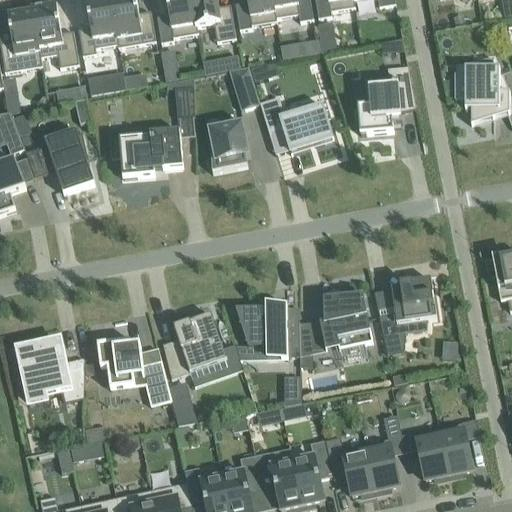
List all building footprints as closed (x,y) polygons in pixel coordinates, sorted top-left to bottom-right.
[(119,53),(120,53),(111,0),(104,0),(87,3),(92,33),(80,35),(84,61),(98,59),(97,53),(119,50),(119,53)] [(111,0),(120,53),(157,46),(152,16),(140,18),(136,0),(123,0),(113,2),(112,0),(111,0)] [(180,42),(199,39),(192,0),(166,0),(170,20),(158,22),(162,48),(175,46),(174,43),(180,42)] [(192,0),(199,39),(198,31),(215,29),(218,47),(237,44),(232,10),(219,12),(217,0),(192,0)] [(277,26),(272,0),(247,0),(249,7),(236,9),(241,35),(253,33),(253,31),(277,26)] [(272,0),(277,26),(278,26),(278,23),(300,19),(301,27),(315,24),(310,0),(272,0)] [(332,16),(356,12),(353,0),(315,0),(319,24),(333,21),(332,16)] [(353,0),(356,12),(355,5),(378,1),(380,12),(397,9),(395,0),(353,0)] [(34,15),(43,72),(44,72),(42,63),(59,60),(61,73),(80,70),(75,36),(63,38),(58,11),(34,15)] [(6,78),(43,72),(34,15),(9,19),(13,46),(1,48),(6,78)] [(321,44),(309,46),(311,60),(324,58),(324,57),(322,49),(321,44)] [(403,44),(383,47),(394,45),(397,57),(406,57),(403,44)] [(337,46),(322,49),(324,57),(339,54),(337,46)] [(179,53),(165,55),(168,85),(182,84),(179,53)] [(239,61),(227,63),(229,76),(230,76),(242,74),(239,61)] [(256,87),(269,83),(266,70),(251,73),(256,87)] [(242,74),(230,76),(242,115),(261,109),(261,108),(250,72),(242,74)] [(402,116),(417,113),(409,72),(389,74),(390,85),(366,87),(368,110),(359,110),(361,139),(395,136),(394,128),(402,127),(402,128),(403,128),(402,116)] [(456,79),(456,104),(457,104),(457,103),(472,103),(472,129),(474,129),(474,122),(494,122),(494,123),(495,122),(495,117),(509,117),(509,118),(511,118),(511,95),(501,95),(501,72),(499,72),(499,73),(495,73),(495,72),(493,72),(493,73),(474,73),(474,72),(472,72),(472,80),(457,80),(457,79),(456,79)] [(124,78),(101,82),(104,100),(127,96),(127,95),(125,82),(124,78)] [(133,81),(125,82),(127,95),(135,93),(133,81)] [(10,116),(22,115),(20,82),(8,83),(10,116)] [(86,90),(78,91),(80,104),(88,102),(86,90)] [(195,91),(176,93),(179,123),(196,122),(195,91)] [(280,102),(261,108),(261,109),(269,136),(284,132),(292,158),(293,158),(293,155),(315,148),(316,150),(335,144),(324,109),(286,121),(280,102)] [(13,122),(11,117),(0,119),(0,128),(12,159),(25,154),(20,141),(13,122)] [(24,118),(13,122),(20,141),(31,137),(24,118)] [(251,160),(244,127),(209,134),(213,156),(212,156),(214,177),(249,170),(247,161),(251,160)] [(89,164),(83,138),(79,139),(77,134),(46,145),(47,148),(50,147),(50,149),(27,157),(36,183),(57,176),(64,196),(96,184),(89,164)] [(164,173),(184,171),(181,134),(151,137),(151,141),(128,143),(127,135),(111,137),(113,160),(122,159),(124,183),(156,180),(156,176),(164,175),(164,173)] [(0,220),(17,215),(12,200),(28,195),(16,162),(0,167),(0,220)] [(511,259),(494,261),(502,305),(509,304),(511,316),(511,315),(511,259)] [(407,327),(438,323),(432,283),(413,286),(414,287),(401,289),(401,293),(397,293),(397,292),(393,293),(396,317),(380,321),(388,360),(405,356),(407,327)] [(326,327),(301,328),(302,372),(303,372),(314,371),(313,354),(339,348),(340,353),(374,346),(364,299),(341,301),(342,309),(326,309),(326,303),(325,303),(326,327)] [(285,362),(301,362),(300,313),(269,313),(267,313),(267,314),(261,314),(261,313),(259,313),(257,307),(237,314),(250,353),(268,352),(268,355),(269,362),(285,361),(285,362)] [(213,319),(211,319),(175,332),(180,344),(164,349),(173,384),(228,364),(225,355),(213,319)] [(103,373),(109,372),(112,394),(147,389),(152,411),(171,406),(171,407),(173,406),(170,393),(163,366),(144,371),(142,358),(143,358),(142,350),(140,350),(140,351),(132,352),(131,346),(99,349),(102,373),(103,373)] [(63,392),(66,406),(85,402),(86,363),(67,367),(66,362),(67,362),(64,349),(63,349),(63,350),(43,354),(42,347),(34,349),(17,353),(21,370),(22,377),(21,377),(27,404),(29,404),(28,400),(63,392)] [(290,382),(290,401),(290,404),(302,403),(302,382),(290,382)] [(188,387),(170,393),(173,406),(180,430),(199,427),(188,387)] [(317,406),(306,409),(309,421),(319,419),(317,406)] [(281,412),(257,417),(260,430),(283,425),(281,412)] [(463,428),(440,433),(451,484),(451,483),(464,480),(464,477),(474,475),(466,441),(480,438),(477,424),(463,427),(463,428)] [(417,437),(403,440),(406,454),(419,451),(427,485),(436,483),(437,486),(450,483),(450,484),(451,484),(440,433),(417,438),(417,437)] [(391,452),(368,457),(377,500),(378,500),(378,499),(391,496),(390,493),(400,491),(393,456),(406,454),(403,440),(389,443),(391,452)] [(139,441),(128,443),(130,453),(141,451),(139,441)] [(314,460),(294,465),(303,511),(317,511),(317,509),(326,507),(321,484),(334,481),(326,446),(312,449),(314,460)] [(86,452),(74,454),(76,465),(88,463),(86,452)] [(377,500),(368,457),(345,462),(343,453),(329,456),(332,470),(346,467),(353,501),(363,499),(364,502),(377,499),(377,500)] [(68,454),(57,456),(62,479),(73,477),(68,454)] [(270,458),(256,461),(264,496),(277,493),(281,511),(303,511),(294,465),(273,469),(270,458)] [(244,475),(223,480),(230,511),(253,511),(250,499),(264,496),(256,461),(241,464),(244,475)] [(185,476),(188,487),(193,511),(207,508),(207,511),(230,511),(223,480),(202,484),(200,473),(185,476)] [(188,487),(153,495),(156,511),(187,511),(193,511),(188,487)] [(156,511),(153,495),(117,502),(119,511),(156,511)] [(82,511),(82,510),(73,511),(59,511),(57,501),(41,505),(42,511),(82,511)] [(119,511),(117,502),(82,510),(82,511),(119,511)]
